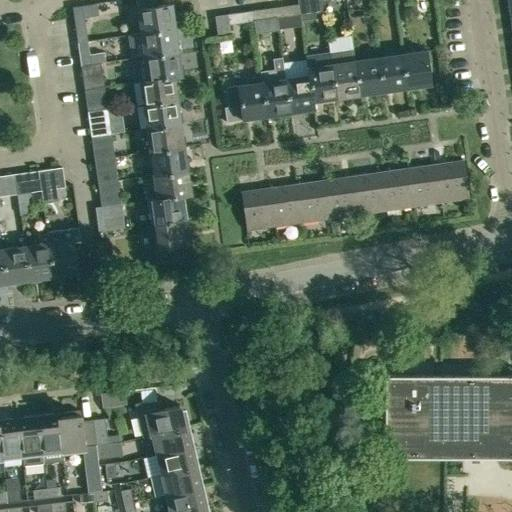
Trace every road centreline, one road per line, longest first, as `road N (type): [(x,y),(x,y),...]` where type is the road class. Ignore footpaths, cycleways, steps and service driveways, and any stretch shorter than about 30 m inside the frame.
road 1 (unclassified): [(510,239),(202,301)]
road 2 (residential): [(510,239),(477,0)]
road 3 (residential): [(252,511),(202,301)]
road 4 (unclassified): [(202,301),(0,332)]
road 5 (residential): [(58,153),(35,0)]
